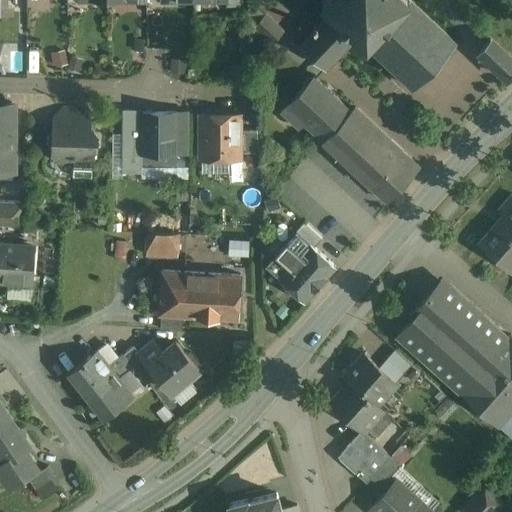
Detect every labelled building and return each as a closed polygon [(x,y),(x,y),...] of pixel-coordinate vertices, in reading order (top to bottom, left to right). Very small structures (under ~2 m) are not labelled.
[(456,43),(409,0),(325,0),(323,3),(333,13),(331,14),(330,13),(328,15),(329,16),(302,46),(326,68),(357,35),(414,88),(456,43)] [(284,32),(265,15),(254,26),(273,44),(284,32)] [(511,72),(511,58),(490,38),(476,54),(504,81),(511,72)] [(351,110),(314,76),(280,111),(299,128),(304,123),(322,141),(351,110)] [(13,106),(0,106),(0,170),(14,171),(14,134),(9,130),(13,125),(13,106)] [(391,141),(354,107),(351,110),(387,145),(391,141)] [(81,112),(60,109),(55,120),(53,152),(57,156),(70,157),(74,161),(92,161),(93,140),(94,140),(97,137),(90,130),(89,130),(89,118),(81,112)] [(387,145),(351,110),(322,141),(388,202),(416,172),(387,145)] [(175,113),(142,113),(142,152),(160,152),(175,152),(176,117),(175,113)] [(240,114),(201,114),(201,159),(202,159),(229,159),(240,159),(240,152),(240,129),(240,114)] [(189,117),(176,117),(175,152),(189,152),(189,117)] [(257,129),(240,129),(240,152),(259,152),(257,129)] [(420,168),(391,141),(387,145),(416,172),(420,168)] [(175,152),(160,152),(160,161),(163,164),(175,164),(175,152)] [(229,159),(202,159),(202,172),(229,172),(229,159)] [(92,161),(74,161),(73,177),(92,178),(92,161)] [(511,196),(500,210),(507,216),(481,245),(511,272),(511,270),(510,269),(511,266),(511,196)] [(24,202),(0,201),(0,225),(23,226),(24,202)] [(305,222),(297,231),(311,244),(314,247),(322,238),(305,222)] [(297,231),(265,266),(279,278),(311,244),(297,231)] [(178,234),(147,232),(146,250),(161,251),(177,251),(176,255),(177,255),(178,234)] [(231,239),(230,254),(251,254),(251,240),(231,239)] [(0,243),(0,280),(10,281),(11,277),(31,279),(31,283),(33,283),(36,246),(0,243)] [(311,244),(279,278),(305,301),(336,267),(314,247),(311,244)] [(241,275),(162,270),(159,314),(238,319),(241,275)] [(508,338),(450,286),(442,296),(434,289),(410,316),(413,319),(397,336),(460,391),(508,338)] [(180,320),(161,319),(160,329),(179,330),(180,320)] [(508,338),(460,391),(498,425),(511,409),(511,335),(508,338)] [(163,352),(155,342),(141,353),(140,354),(158,375),(171,392),(199,369),(176,342),(163,352)] [(141,353),(134,345),(124,353),(134,366),(148,384),(158,375),(140,354),(141,353)] [(412,364),(395,349),(387,358),(404,373),(412,364)] [(96,351),(69,372),(91,400),(118,379),(117,378),(108,366),(96,351)] [(124,353),(108,366),(117,378),(134,366),(124,353)] [(379,367),(364,354),(345,375),(350,380),(377,404),(396,382),(379,367)] [(404,373),(387,358),(379,367),(396,382),(404,373)] [(118,379),(91,400),(105,418),(132,397),(118,379)] [(377,404),(350,380),(331,402),(363,430),(363,431),(383,409),(377,404)] [(511,409),(498,425),(511,437),(511,409)] [(6,410),(0,413),(0,456),(3,462),(4,463),(25,449),(30,445),(6,410)] [(363,430),(339,457),(367,482),(391,456),(363,431),(363,430)] [(25,449),(4,463),(3,462),(0,463),(0,470),(10,486),(37,467),(25,449)] [(402,464),(392,455),(371,478),(381,487),(402,464)] [(49,466),(29,479),(36,489),(51,479),(55,476),(49,466)] [(51,479),(36,489),(43,500),(58,489),(51,479)] [(410,491),(396,479),(370,508),(375,511),(430,511),(432,511),(431,510),(430,511),(409,492),(410,491)] [(484,484),(465,505),(472,511),(477,511),(495,493),(484,484)] [(495,493),(477,511),(496,511),(505,502),(495,493)] [(277,494),(249,501),(249,500),(230,505),(231,511),(281,511),(281,509),(277,494)]
